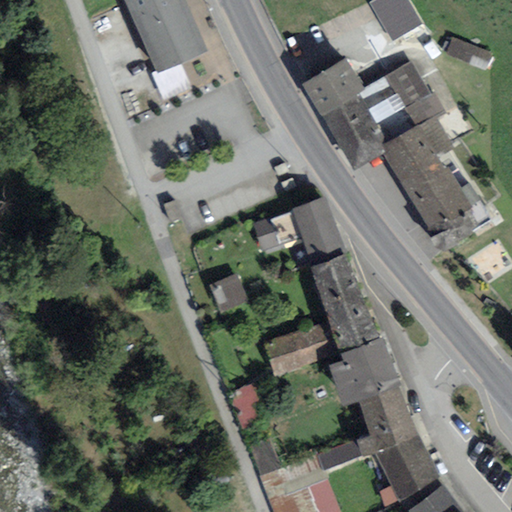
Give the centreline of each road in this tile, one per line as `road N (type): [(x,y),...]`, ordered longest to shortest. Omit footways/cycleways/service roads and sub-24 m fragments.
road 1 (residential): [(263,511),(74,0)]
road 2 (secondary): [(232,0),(336,181),(470,347)]
road 3 (residential): [(470,347),(435,379),(428,398),(438,431),(493,511)]
